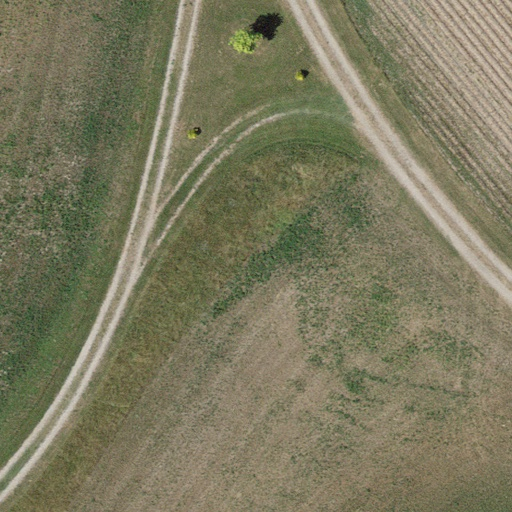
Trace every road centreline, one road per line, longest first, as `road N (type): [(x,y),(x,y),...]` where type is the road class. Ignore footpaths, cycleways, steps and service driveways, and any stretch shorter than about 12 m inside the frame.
road 1 (track): [(195,0),(126,281),(52,429),(0,492)]
road 2 (track): [(302,0),(384,138),(511,287)]
road 3 (track): [(384,138),(341,113),(289,104),(235,132),(126,281)]
